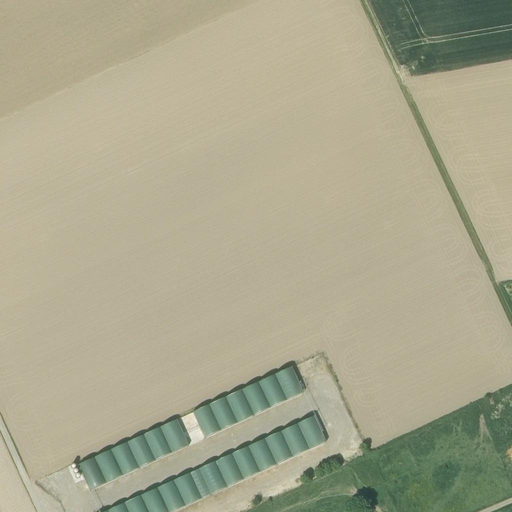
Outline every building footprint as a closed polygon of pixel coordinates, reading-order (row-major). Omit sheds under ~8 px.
[(291,368),(192,413),(204,439),(302,394),(291,368)] [(313,418),(215,463),(226,489),(325,443),(313,418)] [(176,421),(77,466),(89,492),(188,447),(176,421)] [(83,480),(76,464),(68,468),(75,484),(83,480)] [(198,470),(106,511),(175,511),(210,496),(198,470)]
